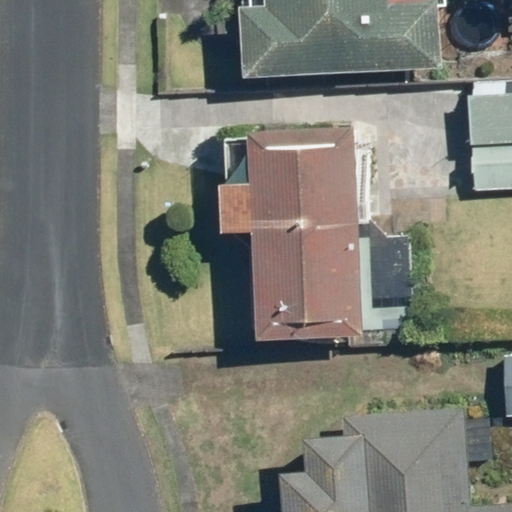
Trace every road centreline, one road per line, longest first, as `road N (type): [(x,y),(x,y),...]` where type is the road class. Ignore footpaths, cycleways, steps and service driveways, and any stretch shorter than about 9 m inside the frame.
road 1 (residential): [(31,0),(18,290)]
road 2 (residential): [(18,290),(111,475),(115,511)]
